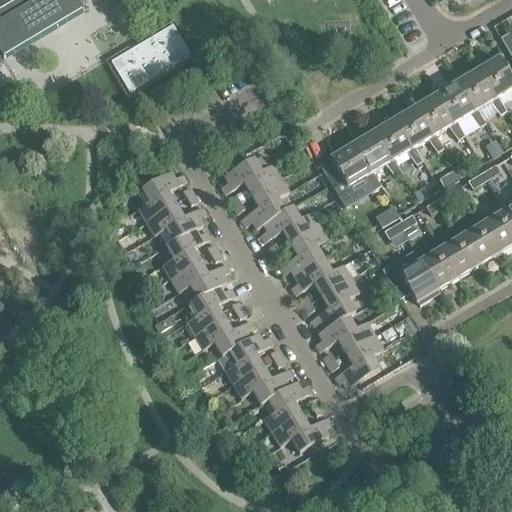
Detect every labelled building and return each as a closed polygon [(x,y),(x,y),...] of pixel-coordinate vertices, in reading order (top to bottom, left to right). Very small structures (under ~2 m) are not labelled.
[(0,0),(0,55),(3,60),(4,59),(3,59),(81,12),(82,13),(83,12),(75,0),(0,0)] [(172,28),(110,65),(128,96),(191,59),(172,28)] [(511,61),(511,38),(510,35),(500,41),(511,61)] [(506,115),(498,101),(511,92),(511,83),(499,62),(477,74),(494,103),(491,105),(500,119),(506,115)] [(494,103),(477,74),(456,87),(473,116),(470,118),(479,131),(485,127),(477,113),(491,105),(494,103)] [(452,128),(449,130),(458,143),(464,140),(456,126),(470,118),(473,116),(456,87),(435,100),(452,128)] [(443,152),(435,138),(449,130),(452,128),(435,100),(414,112),(431,141),(428,143),(437,156),(443,152)] [(414,112),(393,125),(410,153),(407,155),(416,168),(422,165),(414,151),(428,143),(431,141),(414,112)] [(410,153),(393,125),(372,137),(389,166),(386,168),(395,181),(401,177),(393,163),(407,155),(410,153)] [(372,137),(351,150),(368,178),(365,180),(374,193),(381,190),(372,176),(386,168),(389,166),(372,137)] [(502,155),(497,147),(487,153),(492,161),(502,155)] [(344,193),(352,207),(360,202),(351,188),(365,180),(368,178),(351,150),(330,163),(333,168),(344,186),(347,191),(344,193)] [(261,176),(261,175),(253,162),(224,180),(228,187),(221,191),(225,198),(244,187),(243,187),(261,176)] [(251,200),(280,182),(272,168),(261,175),(261,176),(243,187),(244,187),(251,200)] [(344,186),(333,168),(322,174),(333,192),(344,186)] [(486,184),(500,176),(495,169),(481,177),(486,184)] [(444,190),(460,180),(455,173),(439,183),(444,190)] [(149,206),(150,207),(167,196),(168,197),(186,185),(182,178),(175,183),(171,176),(141,193),(149,206)] [(472,193),(486,184),(481,177),(468,185),(472,193)] [(277,202),(289,196),(280,182),(251,200),(259,212),(259,213),(277,202)] [(423,190),(413,196),(418,205),(428,199),(423,190)] [(186,202),(194,198),(190,191),(182,196),(186,202)] [(444,210),(458,201),(453,194),(439,202),(444,210)] [(175,209),(168,197),(167,196),(150,207),(149,206),(138,213),(146,227),(175,209)] [(190,209),(198,205),(194,198),(186,202),(190,209)] [(233,211),(240,206),(236,199),(228,204),(233,211)] [(511,228),(511,201),(500,208),(504,215),(511,228)] [(285,215),(277,202),(259,213),(259,212),(240,223),(244,230),(252,226),(256,233),(263,229),(263,228),(285,215)] [(430,218),(444,210),(439,202),(426,210),(430,218)] [(237,218),(244,213),(240,206),(233,211),(237,218)] [(183,222),(175,209),(146,227),(154,240),(158,238),(166,233),(165,233),(183,222)] [(300,224),(300,223),(292,210),(285,215),(263,228),(263,229),(267,235),(259,239),(264,246),(282,235),(300,224)] [(377,219),(382,229),(401,220),(396,210),(377,219)] [(195,233),(203,229),(198,222),(206,218),(201,211),(183,222),(165,233),(166,233),(158,238),(166,250),(173,246),(195,233)] [(282,235),(290,248),(319,230),(326,226),(318,213),(311,217),(300,223),(300,224),(282,235)] [(511,228),(504,215),(483,227),(500,256),(511,248),(511,228)] [(402,235),(416,226),(411,219),(398,227),(402,235)] [(388,243),(402,235),(398,227),(384,235),(388,243)] [(483,227),(462,240),(479,268),(500,256),(483,227)] [(316,250),(316,251),(327,244),(319,230),(290,248),(297,260),(298,261),(316,250)] [(174,263),(174,264),(192,253),(211,242),(206,235),(199,240),(195,233),(173,246),(166,250),(174,263)] [(125,239),(122,241),(118,243),(125,255),(129,253),(132,251),(125,239)] [(462,240),(441,253),(458,281),(479,268),(462,240)] [(211,259),(218,255),(214,248),(206,253),(211,259)] [(271,259),(279,254),(275,248),(267,252),(271,259)] [(294,281),(324,263),(316,251),(316,250),(298,261),(297,260),(279,272),(283,279),(290,274),(294,281)] [(174,264),(174,263),(162,270),(170,283),(200,266),(192,253),(174,264)] [(441,253),(421,265),(420,265),(437,294),(458,281),(441,253)] [(275,266),(283,261),(279,254),(271,259),(275,266)] [(215,266),(222,262),(218,255),(211,259),(215,266)] [(428,299),(437,294),(420,265),(421,265),(414,255),(382,274),(399,302),(410,296),(416,306),(417,306),(419,309),(430,303),(428,299)] [(324,263),(294,281),(298,287),(291,292),(295,299),(314,288),(313,287),(331,276),(324,263)] [(133,270),(138,279),(145,276),(139,265),(137,266),(132,268),(133,270)] [(207,279),(200,266),(170,283),(179,297),(190,290),(207,279)] [(313,287),(314,288),(321,300),(351,283),(350,283),(356,279),(348,266),(343,270),(342,269),(331,276),(313,287)] [(197,303),(219,290),(227,286),(223,279),(230,275),(226,268),(207,279),(190,290),(197,303)] [(321,300),(329,313),(329,314),(347,303),(359,296),(351,283),(321,300)] [(198,321),(216,310),(235,299),(231,292),(223,297),(219,290),(197,303),(190,307),(198,320),(198,321)] [(303,312),(310,307),(306,300),(299,305),(303,312)] [(329,314),(329,313),(310,324),(314,331),(322,327),(326,333),(348,320),(348,321),(355,316),(347,303),(329,314)] [(235,316),(242,312),(238,305),(231,310),(235,316)] [(307,318),(314,314),(310,307),(303,312),(307,318)] [(186,327),(195,340),(224,323),(216,310),(198,321),(198,320),(186,327)] [(239,323),(246,319),(242,312),(235,316),(239,323)] [(356,333),(355,333),(348,321),(348,320),(326,333),(318,337),(322,344),(315,349),(319,356),(338,345),(338,344),(356,333)] [(415,333),(407,320),(399,325),(407,338),(415,333)] [(168,321),(155,328),(159,336),(172,328),(168,321)] [(224,323),(195,340),(203,354),(214,347),(232,336),(231,336),(224,323)] [(229,356),(251,343),(250,342),(247,336),(254,332),(250,324),(231,336),(232,336),(214,347),(222,360),(229,356)] [(338,345),(346,357),(375,340),(367,326),(355,333),(356,333),(338,344),(338,345)] [(262,345),(258,338),(250,342),(251,343),(229,356),(222,360),(218,363),(225,375),(236,368),(237,369),(255,358),(255,359),(274,348),(269,340),(262,345)] [(375,340),(346,357),(353,370),(371,360),(383,353),(375,340)] [(273,365),(281,360),(277,353),(269,358),(273,365)] [(327,368),(334,364),(330,357),(323,361),(327,368)] [(225,375),(233,389),(263,371),(255,359),(255,358),(237,369),(236,368),(225,375)] [(278,371),(285,367),(281,360),(273,365),(278,371)] [(371,360),(353,370),(334,381),(339,388),(346,384),(350,391),(379,373),(371,360)] [(331,375),(339,371),(334,364),(327,368),(331,375)] [(270,384),(263,371),(233,389),(241,402),(253,396),(252,395),(270,384)] [(202,372),(194,377),(198,384),(206,380),(202,372)] [(252,395),(253,396),(261,409),(268,404),(289,391),(285,384),(293,380),(289,373),(270,384),(252,395)] [(268,404),(275,416),(275,417),(293,406),(294,407),(312,396),(308,389),(301,393),(297,386),(289,391),(268,404)] [(312,413),(320,409),(316,402),(308,406),(312,413)] [(264,423),(272,437),(301,420),(294,407),(293,406),(275,417),(275,416),(264,423)] [(316,420),(324,416),(320,409),(312,413),(316,420)] [(309,433),(309,432),(301,420),(272,437),(280,451),(291,444),(291,443),(309,433)] [(291,443),(291,444),(299,457),(329,440),(324,432),(331,428),(327,421),(309,432),(309,433),(291,443)]
